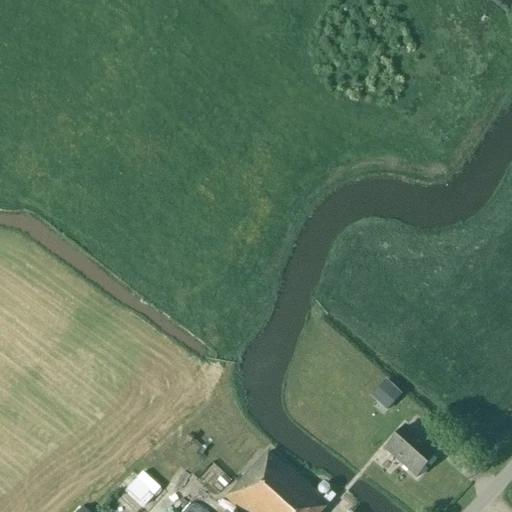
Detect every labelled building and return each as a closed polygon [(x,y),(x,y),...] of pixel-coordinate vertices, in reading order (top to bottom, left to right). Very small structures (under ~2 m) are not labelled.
[(222,338),(232,332),(224,319),(214,325),(222,338)] [(393,403),(400,395),(385,380),(378,389),(393,403)] [(415,478),(436,455),(405,427),(384,450),(415,478)] [(321,511),(337,495),(322,481),(313,491),(287,467),(285,469),(267,453),(225,499),(239,511),(321,511)] [(143,468),(123,490),(146,510),(165,488),(143,468)]
